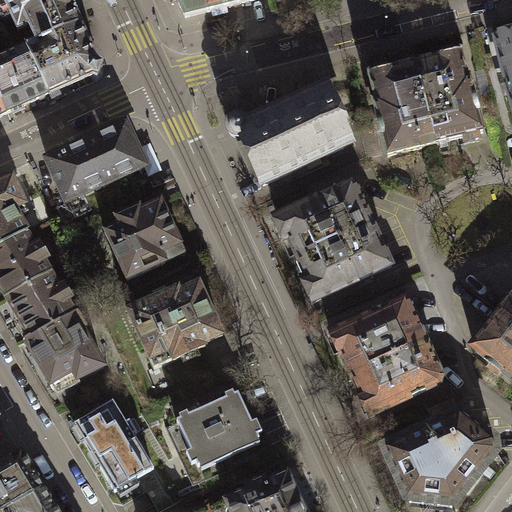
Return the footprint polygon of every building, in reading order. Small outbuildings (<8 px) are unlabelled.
[(67,0),(0,0),(0,17),(5,20),(12,17),(17,30),(29,25),(37,44),(38,45),(60,36),(80,26),(67,0)] [(177,0),(186,17),(249,1),(248,0),(177,0)] [(80,26),(60,36),(81,81),(93,76),(97,76),(101,67),(98,65),(88,43),(80,26)] [(62,89),(81,81),(60,36),(38,45),(37,44),(27,49),(48,96),(62,89)] [(511,37),(496,42),(511,107),(511,37)] [(48,96),(27,49),(0,60),(0,100),(7,116),(48,96)] [(435,146),(484,135),(464,51),(416,62),(435,146)] [(387,158),(435,146),(416,62),(367,74),(379,123),(380,130),(387,158)] [(240,137),(264,187),(342,151),(347,141),(333,112),(339,109),(332,93),(320,88),(247,121),(240,116),(232,118),(227,124),(228,132),(233,137),(240,137)] [(380,130),(379,123),(360,127),(367,156),(382,153),(377,130),(380,130)] [(118,128),(47,162),(66,202),(145,166),(130,133),(118,128)] [(0,248),(26,233),(14,209),(24,204),(12,178),(0,183),(0,248)] [(274,216),(295,261),(372,224),(351,179),(274,216)] [(119,226),(104,233),(126,281),(166,263),(161,254),(182,244),(160,198),(115,218),(119,226)] [(295,261),(315,303),(393,266),(372,224),(295,261)] [(0,288),(6,300),(50,274),(43,262),(47,260),(39,246),(35,248),(26,233),(0,248),(0,288)] [(59,288),(50,274),(6,300),(30,339),(74,314),(68,303),(72,300),(63,286),(59,288)] [(126,313),(152,370),(224,338),(198,281),(126,313)] [(424,341),(406,298),(330,333),(341,354),(341,361),(345,372),(350,376),(424,341)] [(511,298),(500,313),(511,322),(511,298)] [(511,322),(500,313),(475,344),(475,351),(511,380),(511,322)] [(30,339),(25,342),(50,385),(72,373),(77,380),(104,367),(80,328),(83,326),(74,314),(30,339)] [(442,378),(424,341),(350,376),(361,397),(361,401),(368,418),(440,385),(442,378)] [(423,400),(427,409),(453,398),(446,385),(425,395),(423,400)] [(177,420),(199,468),(259,441),(238,393),(177,420)] [(114,402),(75,425),(115,492),(155,468),(114,402)] [(433,421),(427,409),(411,417),(413,422),(416,429),(433,421)] [(413,422),(379,437),(409,503),(451,507),(496,454),(496,441),(460,413),(418,433),(416,429),(413,422)] [(0,511),(1,511),(42,488),(21,452),(0,464),(0,511)] [(246,493),(226,503),(229,511),(303,511),(287,475),(267,485),(265,480),(245,489),(246,493)] [(56,511),(42,488),(1,511),(56,511)] [(229,511),(226,503),(202,511),(229,511)]
